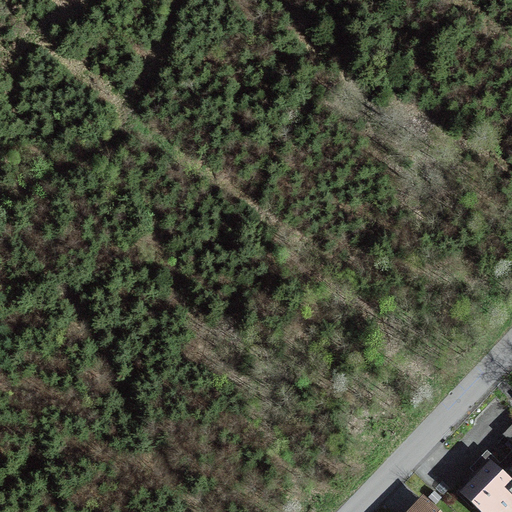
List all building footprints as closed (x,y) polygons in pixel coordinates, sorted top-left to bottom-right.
[(487,451),(483,456),(503,475),(511,465),(511,425),(503,435),(511,442),(511,452),(501,464),(487,451)] [(476,475),(458,494),(476,511),(511,511),(511,498),(506,493),(511,487),(511,482),(503,475),(483,456),(470,470),(476,475)] [(511,465),(503,475),(511,482),(511,487),(506,493),(511,498),(511,465)] [(430,497),(437,503),(442,498),(435,492),(430,497)] [(438,511),(423,497),(409,511),(438,511)]
